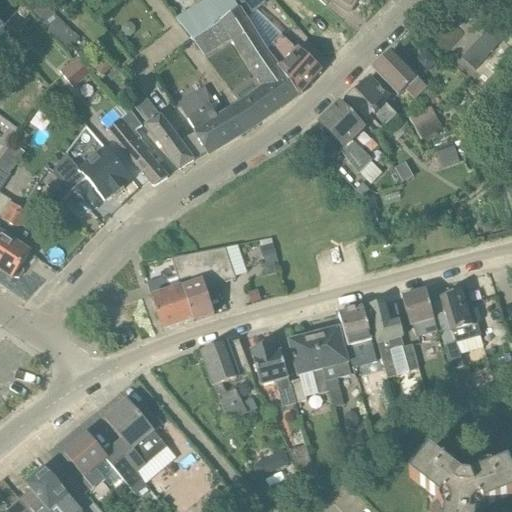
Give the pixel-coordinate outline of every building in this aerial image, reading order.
[(27,0),(22,6),(23,7),(31,14),(39,21),(49,32),(48,32),(66,52),(79,40),(61,20),(43,3),(45,0),(27,0)] [(205,0),(204,1),(175,20),(181,28),(193,43),(198,51),(210,44),(215,52),(231,41),(252,74),(261,89),(243,101),(229,110),(245,133),(258,125),(259,124),(276,112),(298,97),(282,74),(281,72),(279,69),(278,68),(268,53),(255,32),(247,20),(242,13),(232,0),(205,0)] [(232,0),(247,20),(266,5),(261,0),(232,0)] [(317,0),(325,7),(329,0),(332,0),(351,13),(358,1),(364,6),(368,0),(317,0)] [(31,14),(23,7),(18,12),(26,20),(31,14)] [(503,41),(490,29),(462,61),(475,72),(503,41)] [(282,38),(268,53),(278,68),(279,69),(281,72),(282,74),(298,97),(320,71),(282,38)] [(417,80),(418,80),(393,54),(374,72),(399,98),(405,92),(414,102),(426,89),(417,80)] [(78,57),(59,72),(73,90),(92,74),(78,57)] [(386,105),(390,101),(370,80),(362,88),(361,86),(344,102),(366,124),(370,120),(381,131),(396,116),(386,105)] [(206,87),(178,105),(188,122),(195,135),(207,155),(208,156),(245,133),(229,110),(223,114),(206,87)] [(144,95),(132,103),(147,126),(146,126),(168,155),(180,171),(194,163),(194,162),(202,158),(208,156),(207,155),(195,135),(180,144),(171,132),(160,116),(144,95)] [(62,107),(46,97),(37,111),(53,121),(62,107)] [(340,105),(319,126),(343,150),(340,153),(358,177),(359,175),(371,187),(383,175),(371,164),(351,144),(354,141),(365,130),(340,105)] [(426,111),(409,120),(421,142),(438,133),(426,111)] [(126,116),(108,131),(141,172),(154,188),(167,180),(144,153),(147,151),(139,142),(141,140),(135,133),(142,127),(131,112),(126,116)] [(339,149),(324,134),(314,143),(329,158),(339,149)] [(65,154),(53,173),(72,192),(86,180),(104,202),(113,195),(116,198),(125,190),(123,187),(131,180),(106,149),(79,171),(65,154)] [(455,149),(436,155),(441,171),(459,165),(455,149)] [(0,193),(11,177),(8,174),(7,174),(12,167),(1,160),(0,161),(0,193)] [(52,173),(42,183),(61,202),(71,192),(52,173)] [(363,183),(356,190),(363,198),(370,191),(363,183)] [(0,240),(20,211),(11,204),(2,218),(0,217),(0,240)] [(21,211),(0,240),(0,272),(13,281),(14,279),(19,279),(23,273),(21,268),(30,255),(20,248),(28,237),(20,231),(30,218),(21,211)] [(273,245),(260,248),(265,265),(277,262),(273,245)] [(236,281),(225,250),(171,260),(176,278),(179,288),(191,324),(214,316),(206,291),(236,281)] [(191,324),(179,288),(176,278),(167,281),(166,278),(147,284),(162,333),(191,324)] [(257,291),(247,295),(251,306),(261,302),(257,291)] [(426,293),(402,299),(407,318),(410,330),(414,328),(417,340),(438,334),(430,305),(426,293)] [(442,302),(430,305),(438,334),(439,334),(439,335),(440,335),(451,373),(463,369),(456,345),(479,338),(478,334),(466,293),(442,300),(442,302)] [(404,339),(401,327),(395,308),(387,310),(385,304),(368,308),(373,328),(383,369),(395,366),(398,377),(408,375),(408,373),(418,370),(413,347),(403,350),(401,340),(404,339)] [(347,349),(371,344),(362,310),(338,316),(347,349)] [(330,333),(314,337),(329,394),(328,394),(333,410),(343,407),(336,380),(351,377),(348,366),(348,367),(343,350),(338,331),(337,331),(336,329),(330,330),(330,333)] [(290,343),(289,344),(294,363),(298,379),(300,379),(312,376),(318,397),(328,394),(329,394),(314,337),(298,341),(296,339),(291,341),(290,343)] [(227,345),(200,355),(213,388),(229,424),(246,416),(257,411),(252,400),(242,404),(236,391),(227,395),(222,385),(248,376),(252,375),(239,342),(227,345)] [(296,406),(296,405),(289,384),(278,345),(273,346),(272,348),(251,353),(260,389),(275,385),(277,392),(278,392),(283,409),(296,406)] [(372,350),(349,356),(353,369),(375,363),(372,350)] [(354,370),(360,396),(370,394),(364,367),(354,370)] [(306,402),(306,400),(301,381),(289,384),(296,405),(306,402)] [(113,448),(136,475),(167,449),(154,434),(162,426),(144,405),(136,412),(127,402),(104,421),(121,441),(113,448)] [(86,436),(64,455),(77,470),(93,490),(104,480),(111,488),(121,480),(135,497),(147,487),(136,475),(113,448),(103,457),(86,436)] [(302,478),(314,475),(306,447),(289,452),(302,478)] [(443,511),(480,511),(483,509),(511,497),(511,474),(508,464),(469,480),(461,479),(429,453),(409,478),(440,502),(443,511)] [(261,465),(255,468),(260,478),(270,473),(267,467),(261,465)] [(31,492),(20,501),(28,511),(79,511),(58,486),(45,471),(39,476),(35,476),(30,480),(30,483),(27,486),(31,492)] [(213,491),(208,504),(220,509),(226,496),(213,491)] [(28,511),(20,501),(7,511),(28,511)]
